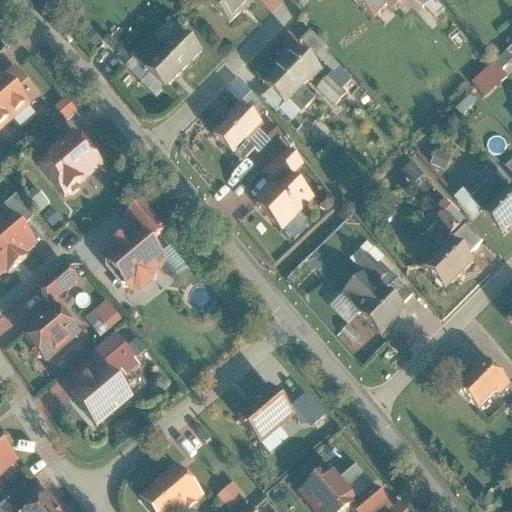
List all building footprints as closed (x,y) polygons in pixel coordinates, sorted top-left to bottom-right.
[(226,30),(248,7),(240,0),(203,0),(199,4),(226,30)] [(403,6),(397,0),(344,0),(344,1),(367,25),(380,13),(388,20),(403,6)] [(426,3),(423,0),(404,0),(414,12),(426,3)] [(99,46),(81,25),(70,34),(88,55),(99,46)] [(153,99),(200,54),(178,32),(132,77),(153,99)] [(294,94),(317,71),(293,48),(252,89),(274,111),(279,106),(288,115),(302,101),(294,94)] [(496,64),(475,82),(487,97),(509,79),(496,64)] [(0,137),(40,104),(13,71),(0,81),(0,137)] [(230,158),(258,133),(251,125),(264,114),(248,97),(208,133),(230,158)] [(69,98),(57,109),(69,122),(81,111),(69,98)] [(74,138),(38,170),(71,207),(107,175),(74,138)] [(270,240),(305,204),(284,184),(299,169),(284,155),(257,182),(267,191),(244,215),(270,240)] [(501,237),(511,225),(511,203),(489,182),(467,204),(501,237)] [(0,275),(29,252),(13,233),(30,219),(11,196),(0,204),(0,275)] [(128,305),(167,272),(145,246),(158,235),(132,205),(114,221),(131,242),(98,270),(128,305)] [(443,293),(467,268),(443,246),(419,271),(443,293)] [(390,274),(367,252),(355,265),(378,287),(390,274)] [(36,370),(74,341),(48,306),(73,288),(64,275),(29,301),(41,317),(13,338),(36,370)] [(369,342),(398,313),(362,277),(333,306),(369,342)] [(106,336),(125,320),(109,301),(90,317),(106,336)] [(511,307),(496,322),(511,339),(511,307)] [(84,361),(95,375),(54,406),(83,443),(126,409),(107,385),(130,367),(109,341),(84,361)] [(502,388),(477,362),(449,388),(474,415),(502,388)] [(296,421),(270,387),(229,418),(256,452),(296,421)] [(0,476),(11,466),(0,453),(0,476)] [(188,511),(201,503),(175,467),(130,499),(139,511),(188,511)] [(327,472),(300,493),(315,511),(347,511),(356,505),(327,472)] [(233,511),(250,497),(237,483),(220,497),(233,511)] [(54,511),(42,497),(24,511),(54,511)]
